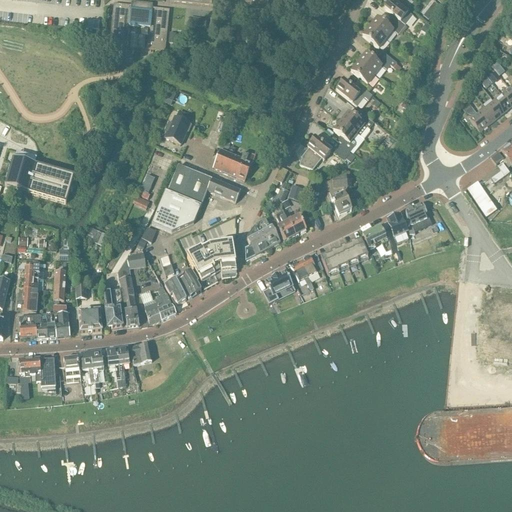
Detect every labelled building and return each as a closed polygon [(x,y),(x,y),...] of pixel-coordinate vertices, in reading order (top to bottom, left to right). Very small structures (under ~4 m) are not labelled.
[(225,0),(225,8),(267,13),(267,0),(225,0)] [(392,1),(384,10),(395,19),(392,24),(402,32),(405,27),(413,18),(408,14),(392,1)] [(139,28),(142,4),(131,3),(131,7),(114,5),(109,47),(127,49),(130,27),(139,28)] [(142,4),(139,28),(149,29),(147,51),(165,53),(169,11),(152,9),(153,6),(142,4)] [(190,18),(189,27),(206,28),(206,20),(190,18)] [(377,19),(369,29),(386,42),(393,33),(398,36),(402,32),(392,24),(388,28),(377,19)] [(386,42),(369,29),(362,38),(379,51),(386,42)] [(246,37),(246,45),(254,45),(254,37),(246,37)] [(365,55),(358,64),(374,77),(382,68),(386,72),(390,67),(380,60),(376,64),(365,55)] [(393,70),(397,65),(384,55),(380,60),(390,67),(393,70)] [(358,64),(351,73),(362,82),(358,87),(368,95),(372,90),(367,86),(374,77),(358,64)] [(486,79),(482,86),(486,91),(492,85),(486,79)] [(368,103),(372,98),(358,87),(355,91),(343,82),(336,92),(357,109),(364,100),(368,103)] [(511,109),(511,108),(511,93),(510,91),(502,97),(511,109)] [(503,116),(511,109),(502,97),(494,104),(503,116)] [(496,122),(503,116),(494,104),(486,110),(496,122)] [(472,109),(468,105),(463,112),(465,114),(472,109)] [(486,110),(478,117),(488,129),(496,122),(486,110)] [(348,114),(340,123),(357,136),(363,142),(369,133),(369,131),(373,126),(363,118),(359,123),(348,114)] [(488,129),(478,117),(469,124),(479,136),(488,129)] [(165,132),(162,139),(181,147),(187,133),(188,133),(191,127),(190,126),(190,125),(189,124),(176,119),(175,119),(172,125),(169,124),(165,132)] [(340,123),(333,132),(341,139),(340,140),(340,142),(342,144),(341,146),(351,154),(354,149),(356,147),(356,145),(356,142),(353,141),(357,136),(340,123)] [(331,153),(315,140),(307,149),(309,150),(301,160),(302,160),(300,167),(312,172),(321,161),(324,163),(331,153)] [(341,146),(333,155),(343,163),(351,154),(341,146)] [(511,168),(511,146),(501,154),(511,168)] [(241,161),(220,152),(213,171),(244,184),(255,158),(245,153),(241,161)] [(496,167),(503,162),(498,155),(491,161),(496,167)] [(13,160),(5,188),(66,206),(69,194),(72,184),(74,178),(35,166),(15,160),(13,160)] [(501,174),(491,181),(494,186),(509,175),(502,165),(497,169),(501,174)] [(165,193),(152,227),(171,235),(193,225),(200,208),(201,208),(207,193),(236,205),(240,193),(212,181),(212,182),(191,173),(181,169),(178,168),(168,194),(165,193)] [(346,177),(332,179),(333,190),(347,189),(346,177)] [(496,212),(477,184),(467,191),(486,219),(496,212)] [(343,198),(342,194),(336,197),(337,197),(338,200),(331,204),(339,219),(351,213),(344,198),(343,198)] [(427,215),(422,205),(405,213),(409,237),(415,236),(411,227),(426,221),(424,216),(427,215)] [(288,225),(282,214),(275,218),(281,229),(277,231),(284,244),(295,238),(288,225)] [(400,216),(386,221),(394,240),(407,234),(400,216)] [(288,225),(295,238),(306,233),(299,220),(288,225)] [(364,243),(367,252),(367,253),(374,249),(373,247),(380,244),(381,246),(387,244),(380,229),(375,231),(374,230),(369,232),(369,234),(362,237),(364,243)] [(272,230),(259,236),(268,251),(280,245),(274,233),(272,230)] [(250,248),(245,251),(245,263),(255,258),(268,251),(259,236),(247,243),(250,248)] [(358,263),(367,259),(368,259),(361,241),(355,244),(355,242),(350,244),(350,246),(351,246),(357,263),(358,264),(358,263)] [(201,253),(187,260),(201,286),(215,279),(213,276),(214,275),(213,273),(219,270),(221,276),(236,273),(232,246),(209,250),(209,251),(202,254),(201,253)] [(345,247),(340,249),(341,251),(348,268),(348,267),(358,264),(357,263),(351,246),(350,246),(345,248),(345,247)] [(335,252),(330,254),(331,256),(338,273),(338,272),(348,268),(341,251),(336,253),(335,252)] [(325,257),(320,259),(321,261),(328,277),(338,273),(331,256),(326,258),(325,257)] [(310,261),(310,259),(309,259),(300,264),(308,279),(323,271),(317,257),(310,261)] [(298,285),(308,279),(300,264),(290,269),(298,285)] [(25,269),(25,280),(42,282),(44,282),(44,281),(44,270),(45,269),(45,267),(40,267),(39,267),(33,266),(33,269),(25,269)] [(55,274),(54,288),(65,289),(66,274),(55,274)] [(268,292),(263,295),(269,307),(278,302),(276,297),(292,288),(285,274),(278,277),(271,280),(271,281),(265,285),(268,292)] [(186,281),(179,285),(187,300),(188,302),(201,294),(201,293),(198,287),(199,286),(195,281),(191,275),(184,279),(186,281)] [(130,279),(119,281),(125,313),(126,321),(127,330),(139,328),(138,320),(136,311),(130,279)] [(25,280),(24,292),(38,293),(38,292),(43,293),(44,282),(42,282),(25,280)] [(0,312),(2,313),(10,284),(0,281),(0,312)] [(175,283),(164,289),(170,299),(172,298),(174,301),(178,307),(186,303),(185,301),(175,283)] [(86,286),(75,286),(75,289),(76,302),(87,302),(86,288),(86,286)] [(53,309),(53,310),(58,310),(58,309),(59,303),(64,304),(65,289),(54,288),(53,309)] [(24,292),(23,303),(37,304),(38,293),(24,292)] [(112,312),(110,294),(105,294),(105,313),(107,331),(123,328),(120,310),(112,312)] [(154,302),(144,306),(146,310),(144,311),(150,327),(162,322),(158,314),(168,309),(166,306),(170,305),(167,298),(155,304),(154,302)] [(37,304),(23,303),(22,314),(36,315),(37,304)] [(168,309),(158,314),(162,322),(176,316),(170,305),(166,306),(168,309)] [(53,310),(52,315),(56,315),(57,317),(57,319),(58,328),(55,328),(56,340),(70,339),(70,338),(69,327),(68,327),(67,317),(66,317),(66,310),(58,309),(58,310),(53,310)] [(102,333),(100,313),(78,315),(80,335),(102,333)] [(51,328),(47,329),(48,341),(56,340),(55,328),(58,328),(57,319),(50,320),(51,328)] [(40,320),(19,322),(20,340),(22,340),(25,341),(27,339),(37,339),(36,330),(41,329),(40,320)] [(41,329),(36,330),(37,339),(37,342),(48,341),(47,329),(51,328),(50,320),(40,320),(41,329)] [(145,347),(144,346),(141,347),(140,348),(130,350),(134,367),(133,367),(135,376),(139,375),(137,367),(152,364),(150,354),(148,355),(147,347),(145,347)] [(116,350),(121,382),(125,382),(124,375),(123,367),(129,366),(127,350),(123,351),(123,349),(116,350)] [(122,389),(121,382),(116,350),(110,351),(111,352),(106,353),(108,369),(115,368),(116,375),(116,382),(117,390),(122,389)] [(96,352),(90,353),(95,386),(99,385),(98,378),(97,374),(104,373),(103,370),(101,354),(97,354),(96,352)] [(84,356),(80,356),(82,372),(89,371),(90,379),(89,379),(90,387),(95,386),(90,353),(84,354),(84,356)] [(79,372),(77,359),(63,361),(66,380),(80,378),(79,372)] [(34,362),(33,362),(34,384),(36,384),(36,388),(58,387),(59,391),(60,391),(59,381),(58,367),(47,368),(47,362),(34,362)] [(19,369),(6,370),(7,390),(27,389),(28,397),(29,397),(29,389),(27,369),(24,369),(24,368),(19,368),(19,369)]
